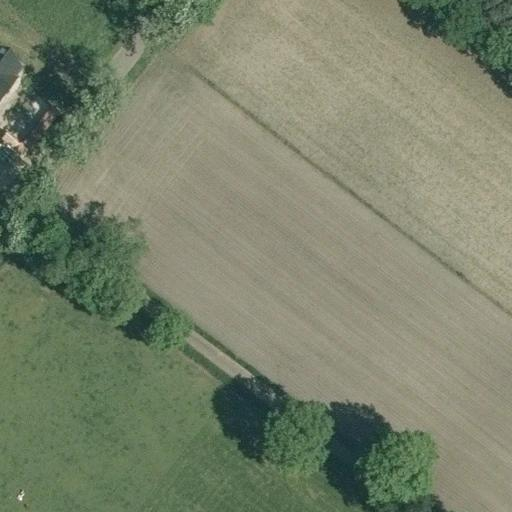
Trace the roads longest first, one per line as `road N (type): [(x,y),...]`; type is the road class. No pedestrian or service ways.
road 1 (track): [(21,207),(410,511)]
road 2 (unclassified): [(0,234),(178,0)]
